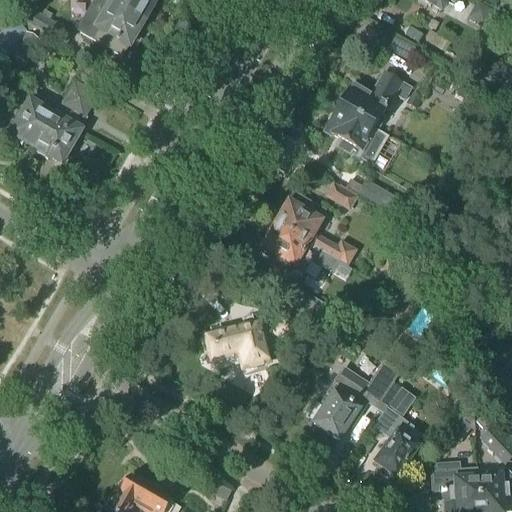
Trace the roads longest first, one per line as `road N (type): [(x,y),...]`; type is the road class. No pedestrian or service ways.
road 1 (residential): [(162,264),(317,0)]
road 2 (residential): [(239,0),(87,264)]
road 3 (tertiary): [(129,256),(278,0)]
road 4 (residential): [(317,511),(104,372)]
road 5 (tertiary): [(17,438),(106,296)]
